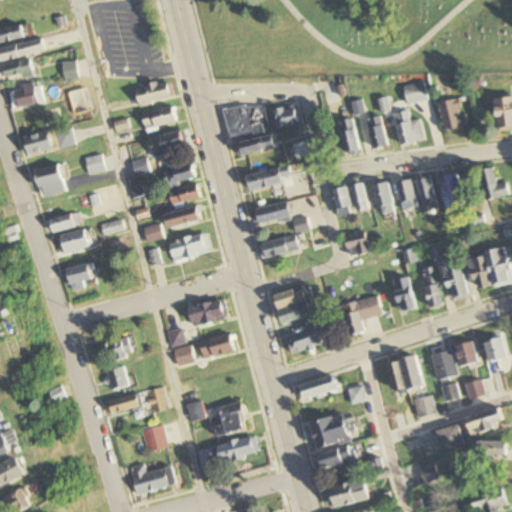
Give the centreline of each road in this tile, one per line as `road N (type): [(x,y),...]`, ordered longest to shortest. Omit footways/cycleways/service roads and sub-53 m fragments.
road 1 (residential): [(300,511),(171,0)]
road 2 (residential): [(117,511),(0,120)]
road 3 (residential): [(198,94),(289,91),(305,100),(322,174),(511,146)]
road 4 (residential): [(268,381),(511,302)]
road 5 (residential): [(58,323),(241,274)]
road 6 (residential): [(246,291),(338,259),(322,174)]
road 7 (residential): [(159,511),(291,477)]
